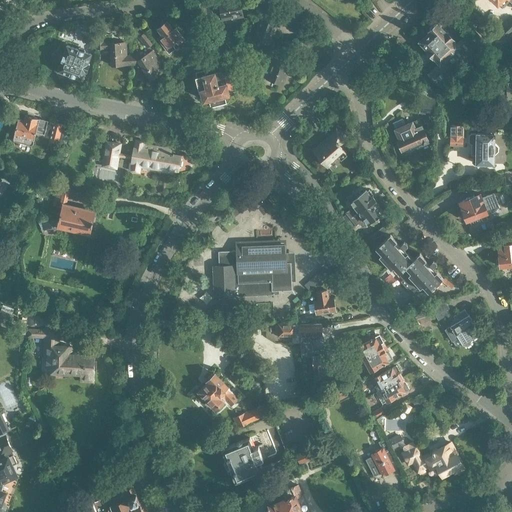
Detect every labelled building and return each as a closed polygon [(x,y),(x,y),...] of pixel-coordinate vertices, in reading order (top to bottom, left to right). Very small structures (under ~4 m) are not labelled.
[(249,3),(248,0),(241,0),(227,3),(227,2),(211,5),(214,21),(233,18),(233,19),(241,17),(241,16),(243,16),(241,8),(245,8),(244,4),(249,3)] [(501,45),(508,36),(504,33),(480,14),(474,22),(482,28),(479,32),(495,44),(497,42),(501,45)] [(272,33),(276,21),(262,16),(262,18),(260,17),(257,25),(259,26),(255,36),(269,41),(269,40),(271,41),(273,34),(272,33)] [(509,37),(511,34),(511,16),(501,28),(509,37)] [(178,45),(185,40),(176,28),(173,29),(168,22),(166,24),(164,23),(160,27),(160,28),(158,30),(162,35),(158,38),(161,42),(160,43),(165,49),(168,47),(169,49),(176,43),(178,45)] [(475,57),(478,52),(464,37),(456,44),(452,40),(452,39),(446,33),(437,24),(433,24),(429,27),(429,31),(429,32),(420,41),(428,51),(432,57),(433,56),(440,63),(428,74),(435,81),(444,88),(466,58),(468,60),(475,57)] [(87,41),(94,39),(91,25),(84,27),(87,41)] [(148,48),(153,44),(145,33),(139,38),(148,48)] [(228,46),(238,40),(232,33),(223,41),(228,46)] [(132,65),(132,56),(126,56),(126,42),(111,43),(111,42),(103,42),(102,35),(96,35),(97,49),(111,49),(112,66),(132,65)] [(192,35),(187,39),(195,49),(200,45),(192,35)] [(229,52),(241,50),(238,40),(228,46),(229,52)] [(74,80),(77,78),(82,80),(85,72),(87,72),(90,64),(88,63),(91,54),(84,52),(84,50),(79,48),(78,50),(66,46),(66,47),(65,47),(62,54),(63,54),(61,62),(60,62),(57,69),(58,69),(57,71),(67,74),(69,78),(74,80)] [(241,50),(229,52),(231,59),(242,56),(241,50)] [(146,55),(132,56),(132,65),(141,64),(151,80),(163,72),(158,64),(161,62),(153,51),(146,55)] [(178,57),(175,54),(174,52),(170,55),(174,60),(178,57)] [(273,61),(266,58),(262,66),(264,67),(259,80),(279,88),(281,82),(282,82),(285,76),(284,76),(288,65),(273,59),(273,61)] [(186,76),(198,65),(193,60),(181,71),(186,76)] [(224,95),(229,94),(226,84),(224,84),(221,71),(211,73),(210,68),(204,69),(204,70),(196,72),(197,78),(196,78),(198,86),(199,91),(202,91),(204,100),(209,99),(211,107),(226,103),(224,95)] [(431,124),(432,114),(435,100),(421,98),(419,113),(424,114),(423,123),(431,124)] [(48,119),(24,114),(23,118),(20,117),(18,119),(13,139),(15,141),(31,145),(33,144),(38,126),(46,128),(48,119)] [(414,148),(428,142),(421,125),(420,126),(417,120),(405,125),(402,118),(392,123),(395,129),(399,139),(397,140),(401,149),(413,145),(414,148)] [(63,124),(54,122),(49,141),(58,143),(63,124)] [(464,137),(464,125),(450,125),(450,137),(450,145),(453,145),(453,149),(459,149),(459,145),(467,145),(467,152),(471,152),(471,157),(476,157),(476,164),(494,164),(494,154),(498,151),(498,146),(494,143),(494,133),(494,129),(484,128),(484,133),(467,133),(467,137),(464,137)] [(339,145),(346,140),(344,132),(336,129),(312,150),(323,163),(322,164),(329,173),(334,168),(329,162),(343,150),(339,145)] [(70,132),(63,130),(60,143),(66,144),(70,132)] [(134,153),(124,152),(126,141),(109,139),(105,165),(121,168),(123,156),(133,157),(131,170),(139,172),(140,165),(170,170),(171,169),(178,170),(180,155),(173,154),(174,153),(143,147),(145,141),(136,139),(134,153)] [(90,234),(96,211),(66,204),(72,182),(59,179),(53,205),(62,207),(57,226),(90,234)] [(347,222),(350,219),(375,200),(372,196),(372,197),(371,196),(373,195),(369,189),(367,191),(366,190),(358,196),(355,193),(349,198),(352,201),(351,202),(354,206),(345,213),(346,214),(343,216),(346,222),(347,221),(347,222)] [(481,197),(480,193),(474,196),(474,195),(465,198),(466,199),(459,202),(463,211),(461,214),(463,219),(467,220),(470,219),(472,224),(485,219),(483,214),(487,212),(499,207),(493,192),(481,197)] [(375,200),(350,219),(356,226),(359,223),(362,227),(383,211),(382,211),(386,208),(381,202),(377,204),(378,203),(375,200)] [(367,246),(370,243),(402,218),(399,214),(364,242),(367,246)] [(398,247),(395,244),(397,242),(391,235),(376,249),(381,254),(379,257),(391,270),(393,268),(403,279),(400,281),(414,296),(418,292),(416,289),(419,287),(420,288),(422,286),(428,293),(441,281),(451,289),(454,285),(445,277),(443,279),(437,272),(435,274),(432,271),(437,268),(437,267),(438,266),(435,262),(434,262),(433,261),(432,262),(427,266),(424,263),(426,260),(420,253),(413,260),(408,254),(406,256),(403,253),(407,249),(407,247),(408,247),(407,246),(405,243),(404,242),(403,243),(402,243),(398,247)] [(278,290),(291,290),(291,280),(296,280),(295,251),(286,251),(285,238),(236,240),(236,250),(218,251),(218,265),(213,265),(214,295),(232,294),(233,296),(279,294),(278,290)] [(511,243),(505,244),(505,245),(498,246),(499,257),(498,257),(496,259),(496,263),(498,265),(500,265),(500,266),(511,265),(511,243)] [(335,311),(333,298),(328,299),(326,290),(316,292),(318,301),(314,301),(316,314),(335,311)] [(409,300),(402,306),(406,311),(413,304),(409,300)] [(432,307),(434,314),(435,314),(438,320),(448,314),(445,310),(449,308),(445,301),(432,304),(432,307)] [(432,314),(430,307),(429,305),(422,307),(422,310),(415,312),(418,321),(423,320),(422,318),(423,317),(432,314)] [(468,316),(464,309),(453,316),(455,320),(451,322),(453,325),(445,330),(452,341),(458,337),(462,345),(464,344),(465,346),(467,346),(471,344),(471,342),(470,340),(480,335),(473,324),(474,323),(469,315),(468,316)] [(30,326),(40,327),(40,314),(30,313),(30,326)] [(299,323),(277,323),(277,325),(277,326),(277,334),(277,336),(292,336),(292,342),(299,342),(299,340),(300,340),(300,324),(299,324),(299,323)] [(309,324),(300,324),(300,340),(301,356),(311,355),(315,379),(324,377),(335,375),(334,365),(340,364),(338,350),(337,348),(320,350),(312,352),(311,336),(322,336),(322,324),(309,324)] [(94,381),(95,355),(72,354),(72,351),(68,351),(68,346),(59,346),(59,326),(46,325),(46,329),(29,329),(29,336),(45,337),(44,371),(81,373),(80,381),(94,381)] [(364,359),(386,347),(380,335),(357,347),(364,359)] [(366,374),(370,371),(393,359),(386,347),(364,359),(367,364),(362,367),(366,374)] [(378,391),(403,378),(396,366),(374,378),(378,385),(375,387),(378,391)] [(230,403),(237,396),(215,373),(208,380),(209,381),(199,391),(201,392),(197,395),(198,396),(197,397),(202,402),(203,401),(204,402),(208,399),(215,407),(225,398),(230,403)] [(403,378),(378,391),(376,392),(382,404),(409,389),(403,378)] [(362,380),(356,383),(361,392),(367,389),(362,380)] [(330,390),(336,402),(349,396),(343,384),(330,390)] [(412,401),(415,407),(428,401),(424,395),(412,401)] [(409,413),(412,407),(405,403),(401,409),(409,413)] [(239,426),(268,413),(264,404),(235,417),(239,426)] [(374,418),(375,419),(385,414),(381,407),(371,412),(374,418)] [(14,451),(5,432),(9,430),(1,412),(0,412),(0,457),(1,457),(2,459),(0,460),(0,511),(2,511),(5,510),(6,507),(5,503),(2,502),(5,493),(0,490),(3,481),(14,476),(15,472),(12,465),(17,463),(12,452),(14,451)] [(406,445),(405,444),(404,442),(399,434),(389,439),(394,448),(399,446),(401,448),(403,449),(404,451),(403,452),(408,463),(413,461),(418,471),(419,471),(421,473),(424,471),(423,468),(430,465),(431,467),(437,464),(442,474),(452,469),(454,473),(464,467),(451,442),(422,456),(416,445),(415,445),(413,442),(406,445)] [(254,446),(250,437),(222,448),(236,482),(264,470),(260,460),(265,458),(259,444),(254,446)] [(393,456),(391,451),(385,439),(379,442),(383,449),(373,454),(371,450),(362,455),(366,461),(367,461),(372,472),(383,474),(393,469),(388,459),(393,456)] [(328,449),(335,458),(343,452),(336,443),(328,449)] [(300,464),(312,459),(308,450),(296,455),(300,464)] [(140,501),(132,483),(106,494),(108,497),(101,499),(99,495),(81,507),(83,511),(148,511),(144,500),(140,501)] [(301,511),(296,498),(302,495),(298,484),(282,491),(284,495),(276,498),(278,502),(271,505),(268,504),(266,508),(269,509),(269,511),(301,511)]
